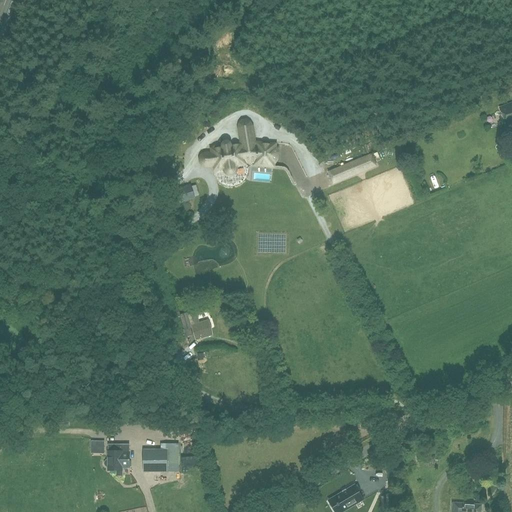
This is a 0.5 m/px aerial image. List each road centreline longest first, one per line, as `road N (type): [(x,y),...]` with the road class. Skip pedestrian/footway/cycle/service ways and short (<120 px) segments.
road 1 (unknown): [(0,123),(92,195),(192,372)]
road 2 (unclassified): [(511,382),(374,447),(268,511)]
